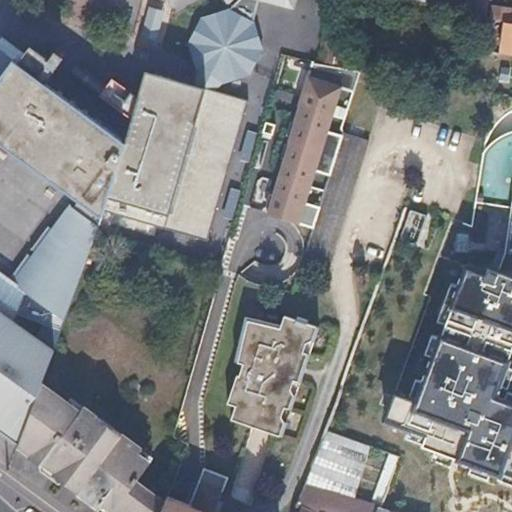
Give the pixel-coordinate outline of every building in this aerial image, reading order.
[(247,0),(232,15),(256,27),(263,3),(298,12),(301,0),(247,0)] [(472,0),(470,17),(488,19),(490,0),(472,0)] [(511,9),(493,6),(491,19),(510,22),(511,22),(511,9)] [(256,27),(232,15),(205,22),(191,45),(198,73),(220,83),(247,78),(262,51),(256,27)] [(341,65),(345,44),(324,40),(320,61),(341,65)] [(93,207),(103,215),(106,206),(107,202),(125,145),(14,62),(0,80),(0,139),(76,195),(93,207)] [(354,91),(361,70),(314,62),(305,92),(307,93),(298,121),(296,120),(289,142),(290,142),(283,164),(285,165),(277,191),(274,191),(268,213),(312,226),(318,207),(303,202),(314,169),(328,174),(341,134),(326,130),(340,87),(354,91)] [(178,73),(125,145),(107,202),(193,229),(234,98),(201,91),(178,73)] [(348,123),(346,131),(361,136),(363,128),(348,123)] [(312,226),(302,258),(327,266),(367,142),(341,133),(341,134),(328,174),(318,207),(312,226)] [(87,215),(93,207),(76,195),(15,280),(25,289),(30,276),(75,292),(100,228),(101,224),(87,215)] [(193,229),(107,202),(106,206),(191,234),(193,229)] [(101,224),(103,215),(93,207),(87,215),(101,224)] [(372,448),(388,453),(397,457),(405,434),(467,267),(474,246),(401,220),(345,372),(303,482),(355,496),(372,448)] [(60,330),(75,292),(30,276),(25,289),(16,313),(60,330)] [(0,328),(52,352),(53,350),(0,310),(0,328)] [(280,434),(319,329),(307,324),(308,321),(297,316),(296,320),(284,316),(277,328),(245,317),(235,360),(242,362),(238,374),(235,373),(225,400),(235,403),(230,414),(280,434)] [(0,430),(16,443),(33,400),(39,386),(52,352),(0,328),(0,430)] [(16,443),(41,461),(38,466),(98,511),(161,511),(164,503),(163,503),(161,497),(153,496),(136,484),(151,461),(67,400),(64,404),(39,386),(33,400),(16,443)] [(397,457),(388,453),(371,500),(380,503),(394,464),(397,457)] [(243,455),(242,470),(262,470),(263,456),(243,455)] [(418,473),(394,464),(380,503),(377,511),(432,511),(441,486),(416,478),(418,473)] [(377,511),(380,503),(371,500),(355,496),(303,482),(293,508),(300,510),(307,511),(374,511),(375,511),(377,511)] [(164,503),(161,511),(211,511),(216,500),(172,484),(164,503)] [(233,511),(216,500),(211,511),(233,511)]
